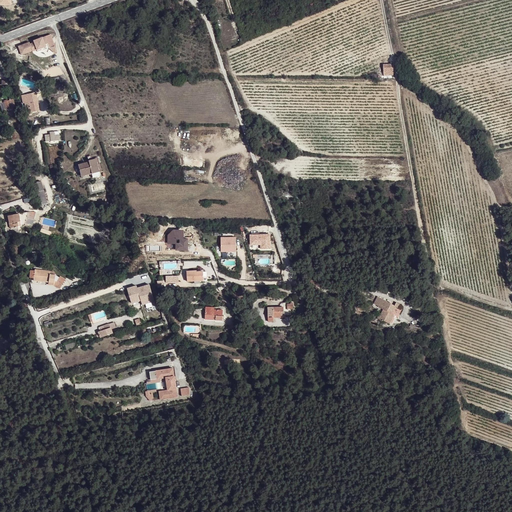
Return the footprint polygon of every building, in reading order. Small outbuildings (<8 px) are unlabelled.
[(36,41),(24,44),(26,53),(38,49),(38,50),(43,49),(43,50),(48,49),(54,52),(56,48),(54,43),(52,43),(50,36),(41,39),(41,41),(37,42),(36,41)] [(37,99),(36,99),(34,99),(33,93),(26,94),(27,97),(25,98),(26,103),(25,103),(27,115),(31,114),(30,112),(39,111),(38,107),(39,106),(37,99)] [(7,109),(15,107),(12,99),(4,102),(7,109)] [(55,135),(54,131),(49,132),(49,134),(45,135),(46,141),(59,140),(59,134),(55,135)] [(81,176),(99,171),(96,158),(88,160),(88,162),(78,164),(81,176)] [(34,183),(37,192),(44,190),(41,181),(34,183)] [(28,212),(25,225),(32,225),(35,212),(28,212)] [(17,222),(20,221),(18,214),(8,215),(10,228),(17,226),(17,222)] [(167,235),(167,243),(175,243),(175,251),(188,251),(188,239),(184,239),(184,229),(173,229),(167,235)] [(270,234),(250,235),(250,245),(260,245),(260,249),(271,249),(270,234)] [(235,237),(219,237),(220,251),(235,251),(235,237)] [(34,271),(29,270),(29,278),(34,278),(33,280),(49,282),(48,284),(54,285),(59,289),(66,281),(60,277),(59,278),(55,274),(49,274),(49,271),(34,269),(34,271)] [(187,281),(204,280),(203,271),(197,271),(197,270),(187,271),(187,281)] [(137,286),(128,288),(131,301),(140,299),(142,305),(154,302),(149,285),(138,288),(137,286)] [(378,306),(382,299),(378,296),(374,304),(378,306)] [(394,305),(382,299),(378,306),(383,309),(381,314),(385,317),(382,320),(389,324),(394,315),(392,314),(396,306),(398,307),(400,304),(396,302),(394,305)] [(210,307),(206,307),(205,319),(216,319),(216,315),(222,316),(223,309),(214,309),(210,309),(210,307)] [(283,307),(268,307),(268,321),(274,321),(274,317),(284,317),(283,307)] [(114,322),(104,326),(105,329),(101,331),(98,332),(99,335),(96,336),(98,339),(113,334),(112,330),(116,328),(114,322)] [(173,368),(156,371),(157,379),(166,377),(168,390),(162,391),(164,399),(177,397),(173,368)] [(189,388),(180,389),(181,396),(190,395),(189,388)]
